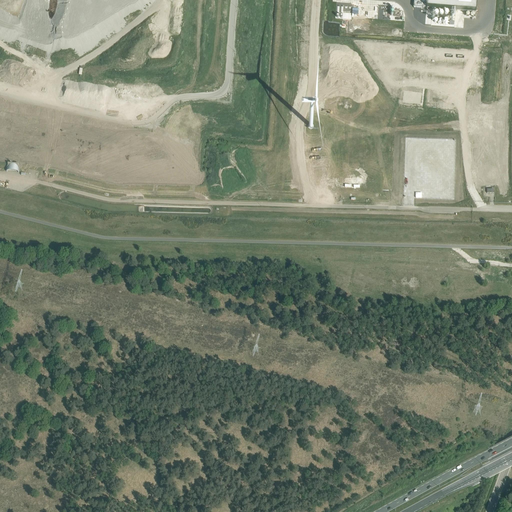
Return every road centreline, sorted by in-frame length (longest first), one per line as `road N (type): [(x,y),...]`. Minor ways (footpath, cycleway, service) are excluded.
road 1 (unclassified): [(0,211),(113,239),(511,248)]
road 2 (track): [(0,177),(107,200),(511,209)]
road 3 (primary): [(511,441),(378,511)]
